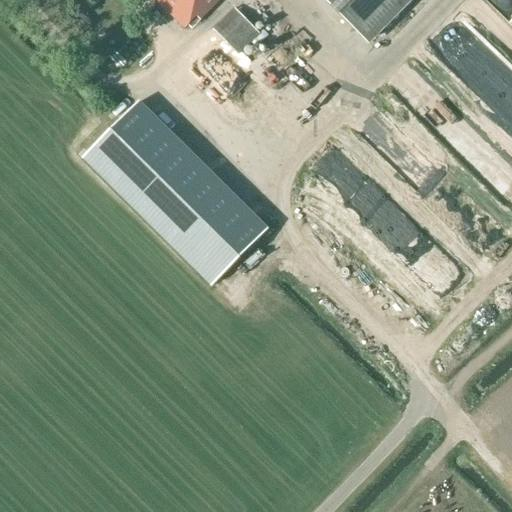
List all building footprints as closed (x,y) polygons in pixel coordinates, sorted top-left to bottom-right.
[(153,0),(184,30),(197,17),(201,21),(222,0),(153,0)] [(321,0),(368,47),(413,0),(321,0)] [(249,61),(267,42),(233,10),(212,31),(238,56),(241,53),(249,61)] [(453,10),(434,41),(452,53),(472,22),(453,10)] [(157,101),(149,94),(126,118),(94,151),(223,276),(279,219),(157,101)]
